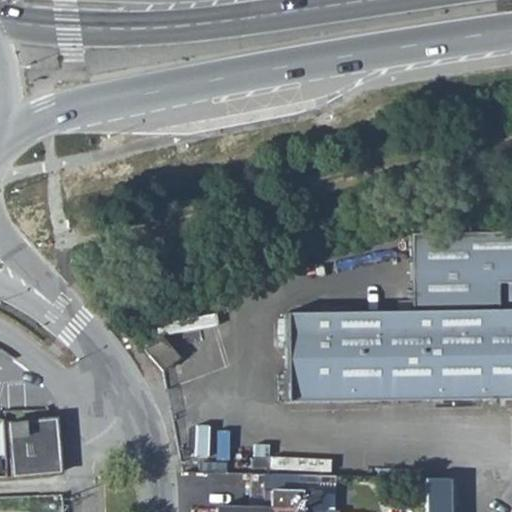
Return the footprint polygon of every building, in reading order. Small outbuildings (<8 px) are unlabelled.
[(511,233),(482,234),(411,234),(411,311),(283,314),(285,401),(511,399),(511,308),(505,308),(498,308),(497,282),(511,282),(511,233)] [(143,350),(161,372),(177,358),(159,337),(151,344),(143,350)] [(201,420),(199,459),(239,460),(240,444),(223,444),(224,422),(201,420)] [(12,479),(58,474),(52,425),(45,425),(6,428),(12,479)] [(199,462),(198,473),(224,473),(224,463),(199,462)] [(448,511),(448,478),(424,478),(424,511),(448,511)] [(216,507),(215,511),(299,511),(320,511),(321,493),(269,491),(269,509),(216,507)]
